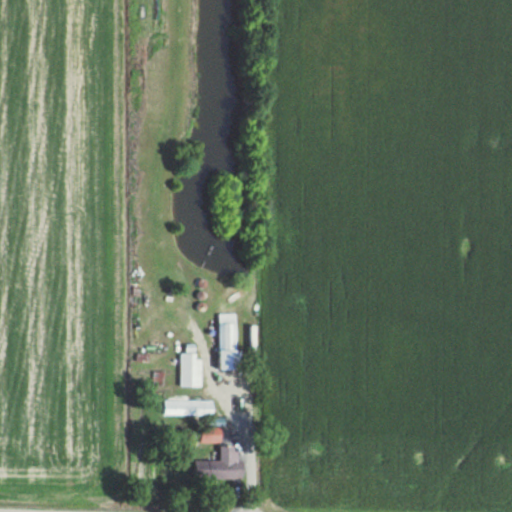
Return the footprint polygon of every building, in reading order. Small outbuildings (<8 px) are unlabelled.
[(237,312),(218,312),(218,369),(237,369),(237,312)] [(180,385),(202,385),(202,356),(196,356),(196,347),(180,347),(180,385)] [(213,398),(163,398),(163,413),(213,413),(213,398)] [(201,441),(221,441),(221,426),(201,426),(201,441)] [(219,459),(194,459),(194,477),(241,477),(241,445),(219,444),(219,459)]
